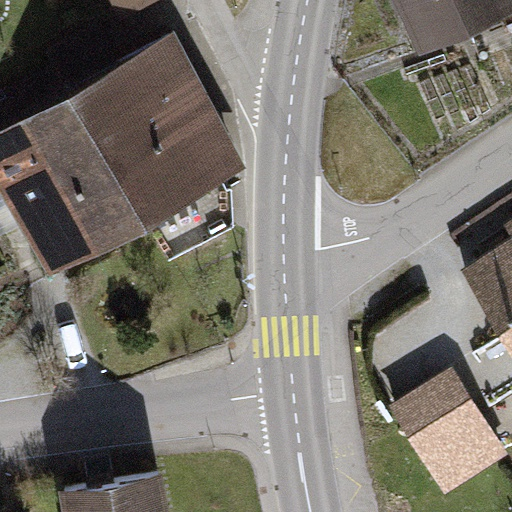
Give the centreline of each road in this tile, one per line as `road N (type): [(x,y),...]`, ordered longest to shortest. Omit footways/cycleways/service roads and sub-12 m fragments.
road 1 (unclassified): [(0,435),(294,392)]
road 2 (unclassified): [(284,254),(381,234),(511,155)]
road 3 (secondary): [(291,110),(284,254)]
road 4 (residential): [(208,0),(243,63),(291,110)]
road 5 (secondary): [(284,254),(294,392)]
road 6 (secondary): [(294,392),(311,511)]
